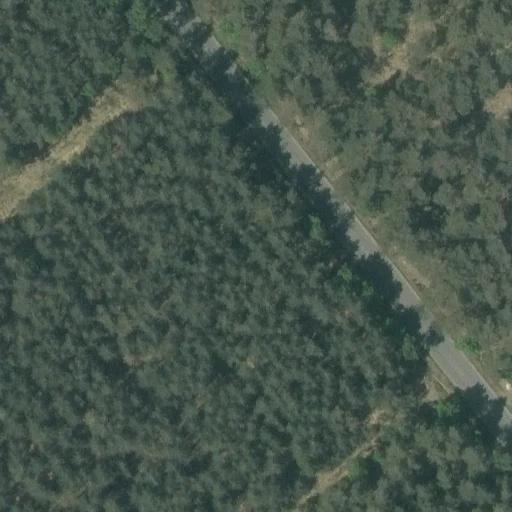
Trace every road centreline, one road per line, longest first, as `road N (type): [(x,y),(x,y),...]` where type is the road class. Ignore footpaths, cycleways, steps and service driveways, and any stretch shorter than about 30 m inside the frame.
road 1 (unclassified): [(164,0),(511,441)]
road 2 (track): [(191,34),(0,196)]
road 3 (track): [(294,511),(458,374)]
